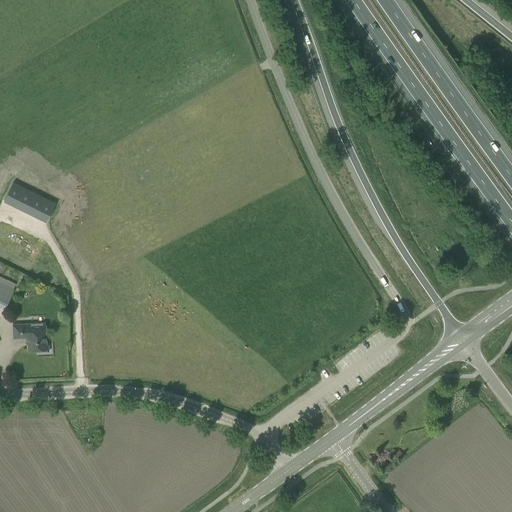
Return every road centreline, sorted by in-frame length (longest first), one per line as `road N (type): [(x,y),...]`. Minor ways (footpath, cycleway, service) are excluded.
road 1 (unclassified): [(262,432),(407,326),(334,189),(256,0)]
road 2 (motorway): [(294,0),(371,195),(462,339)]
road 3 (motorway): [(352,0),(511,222)]
road 4 (unclassified): [(262,432),(132,398),(0,399)]
road 5 (motorway): [(511,176),(384,0)]
road 6 (tertiary): [(333,437),(462,339)]
